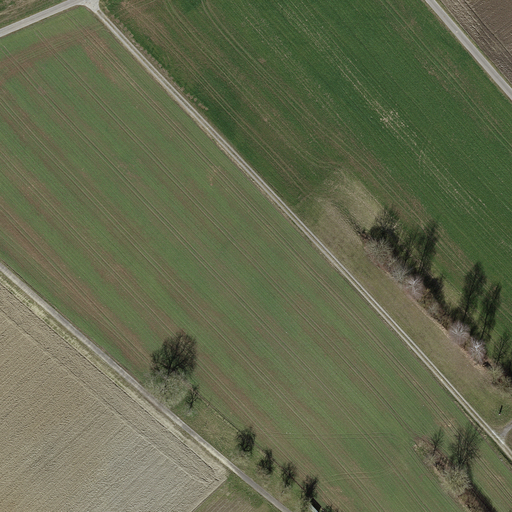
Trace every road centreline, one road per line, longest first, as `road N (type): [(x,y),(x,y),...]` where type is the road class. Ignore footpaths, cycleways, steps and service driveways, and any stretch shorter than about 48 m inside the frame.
road 1 (track): [(92,0),(511,457)]
road 2 (track): [(0,260),(290,511)]
